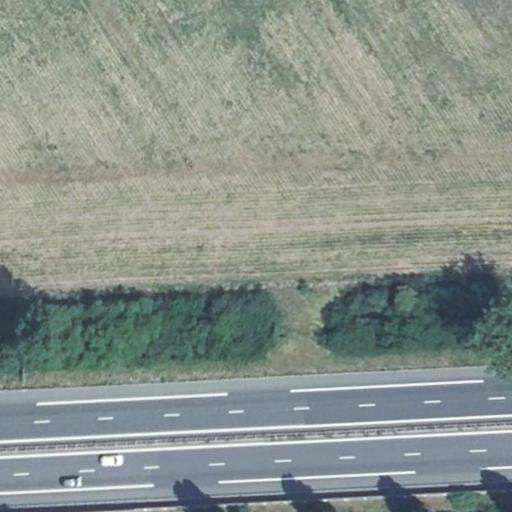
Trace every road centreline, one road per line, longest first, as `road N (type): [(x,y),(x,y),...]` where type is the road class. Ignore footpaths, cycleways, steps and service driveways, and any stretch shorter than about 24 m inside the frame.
road 1 (motorway): [(0,482),(511,455)]
road 2 (motorway): [(511,402),(0,429)]
